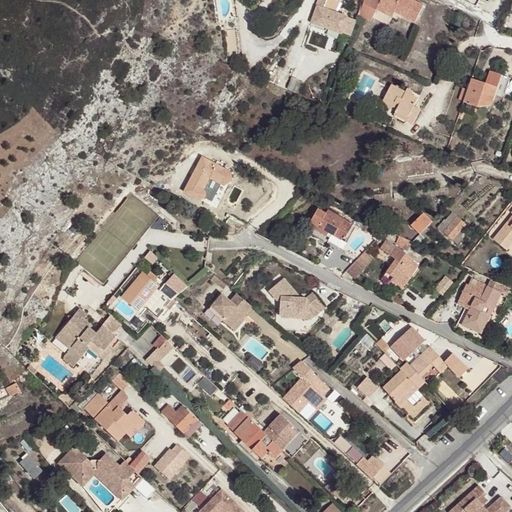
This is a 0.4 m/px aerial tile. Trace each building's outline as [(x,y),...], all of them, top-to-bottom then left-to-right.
[(318,0),(316,4),(318,5),(335,12),(340,0),(318,0)] [(377,0),(363,0),(359,15),(371,21),(376,9),(373,8),(377,0)] [(393,13),(378,6),(380,0),(377,0),(373,8),(376,9),(392,17),(393,13)] [(423,5),(413,0),(380,0),(378,6),(393,13),(394,12),(395,10),(399,12),(398,14),(415,22),(423,5)] [(335,12),(318,5),(310,22),(340,35),(347,17),(335,12)] [(497,87),(472,78),(463,102),(477,107),(491,105),(497,87)] [(409,94),(411,91),(407,89),(405,92),(391,85),(381,104),(396,111),(396,112),(408,118),(407,121),(413,124),(420,110),(414,107),(418,98),(411,95),(409,94)] [(467,90),(463,88),(459,99),(464,101),(467,90)] [(408,118),(396,112),(394,115),(406,121),(407,121),(408,118)] [(393,179),(425,174),(423,164),(425,163),(424,157),(423,155),(390,160),(393,179)] [(228,169),(202,156),(184,192),(200,200),(201,199),(202,199),(204,197),(204,196),(205,195),(205,194),(204,192),(204,191),(203,190),(210,177),(220,183),(222,183),(224,183),(225,183),(227,182),(229,180),(230,179),(230,177),(231,176),(230,174),(230,172),(229,171),(228,169)] [(423,164),(425,174),(434,173),(432,162),(425,163),(423,164)] [(449,195),(448,187),(433,189),(434,196),(449,195)] [(400,200),(434,196),(433,189),(394,194),(394,199),(400,198),(400,200)] [(128,243),(130,245),(156,214),(149,208),(137,222),(123,239),(128,243)] [(318,209),(308,226),(326,236),(328,232),(342,239),(343,238),(345,239),(353,224),(328,210),(326,213),(318,209)] [(458,244),(471,229),(452,212),(439,228),(458,244)] [(493,239),(507,250),(511,243),(511,212),(511,213),(511,212),(511,225),(511,226),(507,223),(493,239)] [(411,226),(420,234),(427,227),(432,222),(423,213),(411,226)] [(427,227),(420,234),(424,238),(431,231),(427,227)] [(340,244),(342,239),(328,232),(326,236),(340,244)] [(386,272),(393,278),(401,283),(411,270),(414,272),(419,265),(413,261),(413,259),(387,240),(380,248),(396,259),(386,272)] [(110,264),(113,266),(130,245),(128,243),(110,264)] [(357,260),(365,267),(374,258),(366,250),(357,260)] [(150,251),(146,257),(151,261),(156,256),(150,251)] [(87,265),(103,278),(113,266),(110,264),(98,253),(87,265)] [(357,260),(346,271),(355,279),(365,267),(357,260)] [(401,283),(393,278),(391,280),(402,288),(414,272),(411,270),(401,283)] [(122,297),(139,311),(160,286),(155,282),(147,275),(143,272),(122,297)] [(150,272),(147,275),(155,282),(158,278),(150,272)] [(164,293),(172,299),(189,285),(176,273),(166,284),(169,286),(164,293)] [(448,274),(438,289),(447,294),(456,280),(448,274)] [(227,286),(214,275),(211,279),(224,290),(227,286)] [(312,320),(326,307),(313,292),(307,297),(304,300),(301,297),(284,278),(269,291),(281,305),(280,315),(282,318),(312,320)] [(511,288),(493,280),(490,287),(472,279),(469,285),(467,284),(459,301),(471,306),(462,325),(470,329),(472,325),(479,328),(488,309),(493,311),(501,293),(508,295),(511,288)] [(252,306),(237,293),(230,301),(220,292),(210,304),(226,318),(223,321),(232,328),(240,317),(241,318),(252,306)] [(226,318),(210,304),(207,307),(223,321),(226,318)] [(55,338),(69,349),(71,347),(88,327),(90,324),(83,318),(87,314),(80,308),(55,338)] [(472,325),(470,329),(482,335),(493,311),(488,309),(479,328),(472,325)] [(111,315),(106,320),(115,328),(119,323),(111,315)] [(240,317),(232,328),(235,331),(244,321),(241,318),(240,317)] [(106,320),(102,325),(111,333),(115,328),(106,320)] [(71,347),(81,355),(88,347),(98,355),(109,342),(114,335),(111,333),(102,325),(96,333),(88,327),(71,347)] [(400,368),(402,369),(409,378),(416,373),(419,375),(431,363),(434,366),(441,373),(448,365),(434,351),(430,347),(439,338),(441,337),(432,332),(404,359),(407,362),(400,368)] [(159,349),(167,341),(162,335),(153,344),(157,349),(158,348),(159,349)] [(52,342),(65,353),(69,349),(55,338),(52,342)] [(440,338),(430,347),(434,351),(443,342),(440,338)] [(160,361),(174,347),(167,341),(159,349),(158,348),(157,349),(146,360),(158,372),(165,366),(160,361)] [(63,359),(72,366),(81,355),(71,347),(69,349),(65,353),(64,355),(63,359)] [(453,365),(459,371),(476,353),(468,349),(453,365)] [(293,368),(298,372),(305,364),(302,361),(293,368)] [(431,363),(419,375),(421,378),(434,366),(431,363)] [(283,398),(299,413),(309,402),(319,391),(323,395),(330,388),(313,373),(314,372),(305,364),(298,372),(303,377),(283,398)] [(409,378),(402,369),(383,387),(395,400),(414,383),(419,389),(425,383),(421,378),(419,375),(416,373),(409,378)] [(130,383),(119,372),(111,380),(121,390),(94,419),(117,441),(125,433),(132,425),(134,427),(142,419),(132,410),(127,415),(119,407),(128,398),(123,390),(130,383)] [(371,398),(383,386),(372,376),(361,387),(371,398)] [(197,384),(207,393),(214,387),(204,378),(197,384)] [(16,382),(6,387),(11,396),(20,391),(16,382)] [(434,403),(419,389),(401,406),(400,407),(415,422),(434,403)] [(319,391),(309,402),(317,409),(319,407),(325,401),(327,398),(323,395),(319,391)] [(98,394),(84,408),(93,417),(107,402),(98,394)] [(163,408),(168,413),(178,403),(173,398),(163,408)] [(222,404),(229,411),(233,407),(225,400),(222,404)] [(330,405),(325,401),(319,407),(324,411),(330,405)] [(168,413),(186,432),(197,421),(178,403),(168,413)] [(266,434),(241,410),(227,425),(243,440),(254,450),(263,459),(269,453),(275,458),(283,450),(273,440),(268,446),(261,440),(267,434),(266,434)] [(283,416),(266,434),(267,434),(273,440),(283,450),(284,451),(301,433),(283,416)] [(145,422),(142,419),(134,427),(132,425),(125,433),(130,438),(145,422)] [(251,453),(254,450),(243,440),(240,443),(251,453)] [(178,442),(158,465),(174,479),(194,456),(178,442)] [(74,446),(58,463),(75,479),(82,473),(85,475),(91,469),(96,468),(123,493),(132,482),(127,478),(135,470),(130,465),(125,461),(124,459),(119,465),(105,452),(96,462),(91,463),(74,446)] [(33,479),(43,471),(30,455),(20,464),(33,479)] [(357,465),(373,479),(385,465),(374,455),(368,461),(364,458),(357,465)] [(135,470),(138,473),(146,464),(138,456),(134,461),(130,465),(135,470)] [(125,461),(130,465),(134,461),(129,457),(125,461)] [(82,473),(75,479),(82,486),(94,473),(121,499),(135,484),(132,482),(123,493),(96,468),(91,469),(85,475),(82,473)] [(342,470),(329,489),(345,499),(357,479),(342,470)] [(506,511),(511,507),(502,497),(487,510),(482,506),(485,503),(483,500),(483,497),(485,496),(487,494),(479,485),(449,511),(506,511)] [(245,511),(222,488),(198,511),(219,511),(222,510),(224,511),(245,511)] [(196,498),(200,502),(208,496),(204,491),(196,498)] [(193,501),(185,509),(188,511),(190,511),(197,505),(193,501)]
